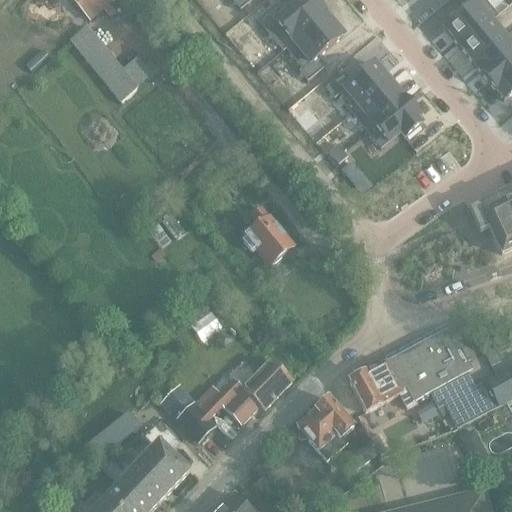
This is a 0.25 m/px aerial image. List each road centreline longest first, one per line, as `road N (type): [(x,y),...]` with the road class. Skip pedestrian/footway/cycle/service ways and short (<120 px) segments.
road 1 (residential): [(371,233),(474,161),(437,74),(371,0)]
road 2 (residential): [(371,233),(172,0)]
road 3 (tertiary): [(198,511),(328,377),(391,332)]
road 4 (tertiary): [(391,332),(511,292)]
